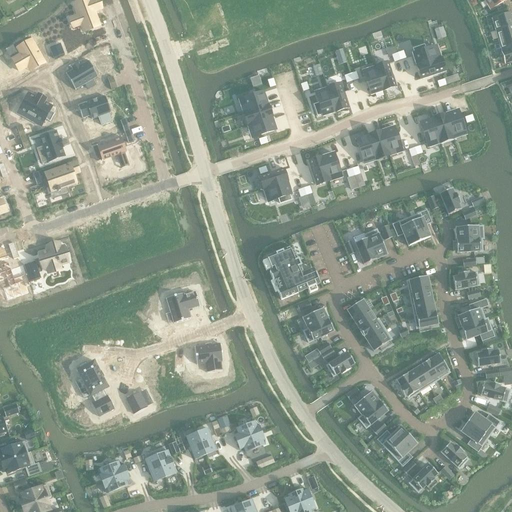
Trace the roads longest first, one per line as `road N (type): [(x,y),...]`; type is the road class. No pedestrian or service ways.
road 1 (residential): [(438,253),(443,307),(469,391),(465,407),(434,429),(421,428),(370,371)]
road 2 (residential): [(203,174),(461,89)]
road 3 (residential): [(128,511),(248,487),(330,450)]
road 4 (residential): [(146,0),(203,174)]
road 5 (residential): [(111,19),(167,186)]
road 6 (residential): [(250,313),(114,370)]
road 7 (residential): [(203,174),(250,313)]
road 8 (residential): [(31,231),(167,186)]
